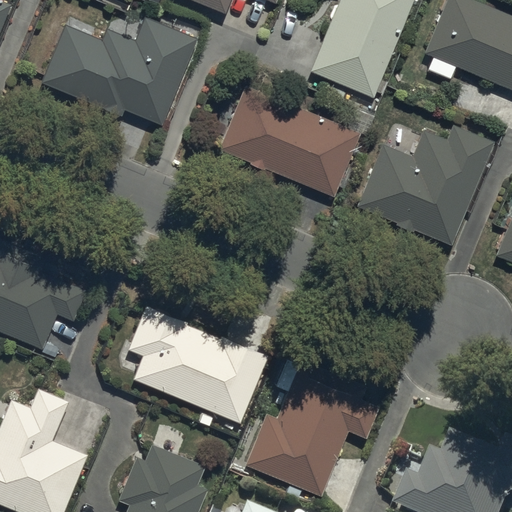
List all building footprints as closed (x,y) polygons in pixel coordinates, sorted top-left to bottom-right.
[(272,0),(186,0),(223,15),(228,0),(261,0),(271,4),(272,0)] [(409,0),(337,0),(307,73),(370,98),(409,0)] [(511,18),(468,0),(443,0),(421,54),(511,92),(511,18)] [(158,126),(193,40),(141,19),(132,41),(104,30),(100,41),(63,26),(39,86),(117,117),(120,111),(158,126)] [(242,86),(216,150),(330,197),(357,134),(242,86)] [(447,246),(490,144),(449,126),(443,141),(420,131),(409,158),(380,145),(353,206),(394,224),(393,225),(411,233),(412,231),(447,246)] [(511,218),(509,217),(493,256),(511,263),(511,218)] [(69,321),(81,291),(38,274),(44,258),(0,239),(0,335),(39,350),(53,315),(69,321)] [(140,357),(130,381),(237,425),(265,357),(217,337),(216,340),(184,327),(185,324),(143,306),(124,351),(140,357)] [(262,414),(242,465),(318,496),(343,432),(363,439),(375,407),(359,401),(365,385),(287,354),(273,388),(285,392),(283,396),(279,394),(275,405),(278,406),(273,418),(262,414)] [(0,506),(14,511),(61,511),(83,457),(48,443),(65,401),(36,390),(28,408),(8,400),(0,421),(0,506)] [(408,476),(394,510),(397,511),(503,511),(509,498),(511,499),(511,441),(506,439),(499,456),(450,436),(441,458),(430,453),(419,480),(408,476)] [(126,506),(123,511),(194,511),(203,490),(194,486),(202,466),(150,444),(142,462),(133,458),(115,502),(126,506)]
